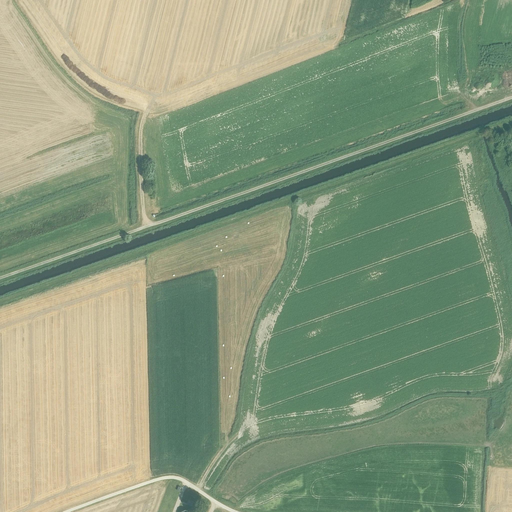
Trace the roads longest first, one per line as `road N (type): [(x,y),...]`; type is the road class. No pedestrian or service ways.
road 1 (track): [(511,96),(0,278)]
road 2 (track): [(0,301),(511,121)]
road 3 (unclassified): [(232,511),(171,477),(67,511)]
